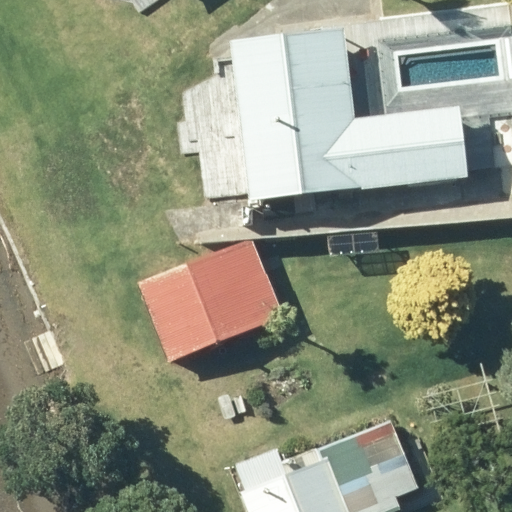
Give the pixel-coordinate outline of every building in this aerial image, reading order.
[(467,184),(460,116),(353,126),(343,32),(230,44),(246,208),(467,184)] [(511,245),(511,213),(472,225),(481,255),(511,245)] [(252,238),(137,285),(170,362),(284,317),(252,238)] [(479,295),(407,310),(416,350),(488,335),(479,295)] [(238,492),(245,511),(385,511),(398,506),(394,496),(417,487),(390,417),(277,463),(273,450),(233,465),(243,490),(238,492)]
